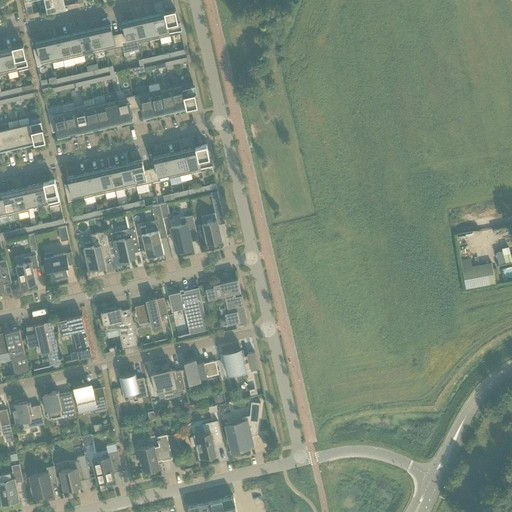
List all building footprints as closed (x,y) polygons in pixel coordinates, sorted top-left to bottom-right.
[(23,0),(25,7),(26,6),(32,5),(31,1),(34,0),(44,0),(47,10),(47,13),(56,11),(53,0),(23,0)] [(53,0),(56,11),(65,9),(65,6),(64,6),(63,0),(53,0)] [(170,10),(164,11),(164,12),(165,14),(170,35),(181,33),(180,31),(183,31),(181,23),(179,24),(178,21),(175,9),(170,10)] [(164,12),(154,14),(159,38),(170,35),(165,14),(164,12)] [(154,14),(143,16),(144,19),(149,40),(159,38),(154,14)] [(143,16),(133,19),(138,42),(139,42),(148,40),(149,40),(144,19),(143,16)] [(124,32),(119,33),(122,46),(123,52),(140,48),(138,42),(133,19),(122,21),(122,25),(123,25),(124,32)] [(111,24),(99,27),(100,27),(105,50),(122,46),(119,33),(113,35),(111,27),(112,27),(111,24)] [(99,27),(89,29),(89,31),(94,53),(105,50),(100,27),(99,27)] [(89,29),(78,31),(79,32),(84,55),(94,53),(89,31),(89,29)] [(78,31),(68,34),(68,36),(73,57),(84,55),(79,32),(78,31)] [(68,34),(57,36),(58,37),(63,60),(64,66),(64,67),(75,64),(73,57),(68,36),(68,34)] [(57,36),(47,39),(47,41),(52,62),(53,62),(54,68),(64,66),(63,60),(58,37),(57,36)] [(38,52),(34,53),(37,66),(52,62),(47,41),(47,39),(36,41),(36,45),(37,44),(37,48),(38,52)] [(18,45),(12,46),(12,47),(13,49),(18,70),(29,68),(25,50),(24,49),(23,44),(18,45)] [(12,47),(2,49),(2,50),(7,73),(18,70),(13,49),(12,47)] [(140,66),(134,67),(135,73),(141,72),(145,71),(144,67),(144,65),(140,66)] [(192,81),(181,84),(186,105),(187,108),(192,106),(198,105),(195,93),(197,93),(195,84),(193,85),(192,81)] [(181,84),(171,86),(176,109),(176,110),(186,107),(186,108),(187,108),(186,105),(181,84)] [(171,86),(160,89),(165,110),(166,112),(176,110),(176,109),(171,86)] [(160,89),(150,91),(155,114),(155,115),(166,112),(165,110),(160,89)] [(150,91),(133,95),(136,108),(142,107),(143,114),(144,117),(155,115),(155,114),(150,91)] [(133,95),(116,99),(122,122),(133,120),(132,117),(130,109),(136,108),(133,95)] [(116,99),(106,101),(111,123),(111,125),(122,122),(116,99)] [(106,101),(95,104),(101,127),(106,126),(105,124),(111,123),(106,101)] [(95,104),(85,106),(86,110),(90,128),(90,130),(101,127),(95,104)] [(74,109),(64,111),(69,132),(69,135),(80,132),(79,132),(75,113),(74,109)] [(75,112),(75,113),(79,132),(80,132),(90,130),(90,128),(86,110),(85,110),(75,112)] [(64,111),(48,115),(51,128),(56,127),(57,131),(57,134),(58,137),(69,135),(69,132),(64,111)] [(40,116),(29,119),(30,123),(34,140),(35,143),(40,142),(45,140),(45,139),(45,138),(44,135),(44,134),(40,116)] [(8,123),(0,124),(0,137),(3,149),(3,150),(13,147),(13,145),(9,129),(9,128),(8,123)] [(28,123),(19,125),(24,145),(34,143),(35,143),(34,140),(30,123),(29,123),(28,123)] [(19,125),(9,128),(9,129),(13,145),(13,147),(24,145),(19,125)] [(201,145),(196,147),(196,149),(201,171),(212,168),(211,164),(213,164),(211,156),(209,156),(207,144),(201,145)] [(195,147),(185,149),(185,150),(191,173),(201,171),(196,149),(196,147),(195,147)] [(185,149),(175,152),(175,154),(180,175),(191,173),(185,150),(185,149)] [(175,152),(164,154),(164,155),(170,178),(180,175),(175,154),(175,152)] [(156,167),(150,169),(153,182),(159,180),(159,176),(168,174),(169,178),(170,178),(164,155),(164,154),(153,157),(153,160),(154,160),(156,167)] [(142,159),(131,162),(136,186),(153,182),(150,169),(144,170),(142,163),(143,163),(142,159)] [(131,162),(120,164),(121,167),(126,188),(136,186),(131,162)] [(120,164),(110,167),(115,190),(126,188),(121,167),(120,164)] [(110,167),(99,169),(100,171),(105,193),(115,190),(110,167)] [(99,169),(89,172),(94,195),(105,193),(100,171),(99,169)] [(89,172),(78,174),(79,176),(84,198),(94,195),(89,172)] [(70,187),(65,188),(68,201),(84,198),(79,176),(78,174),(67,177),(67,180),(68,180),(69,183),(70,187)] [(49,181),(43,182),(44,184),(48,202),(49,206),(60,203),(56,185),(55,182),(55,181),(54,179),(49,181)] [(43,182),(33,185),(38,204),(45,203),(48,202),(44,184),(43,182)] [(33,185),(23,187),(23,189),(27,207),(28,207),(29,206),(38,204),(33,185)] [(23,187),(12,189),(12,190),(18,213),(28,211),(27,207),(23,189),(23,187)] [(12,189),(2,192),(2,194),(7,215),(18,213),(12,190),(12,189)] [(210,191),(213,202),(220,201),(217,190),(210,191)] [(173,193),(165,195),(167,202),(175,200),(174,197),(173,193)] [(215,210),(216,214),(222,212),(220,201),(213,202),(215,210)] [(166,202),(160,204),(163,217),(170,216),(166,202)] [(152,206),(157,227),(165,226),(163,217),(160,204),(152,206)] [(201,213),(203,223),(217,220),(215,210),(201,213)] [(217,220),(218,224),(225,222),(222,212),(216,214),(217,220)] [(189,231),(196,229),(193,215),(180,218),(181,225),(171,227),(176,250),(179,250),(179,252),(186,250),(185,248),(193,246),(189,231)] [(208,243),(222,240),(218,224),(217,220),(203,223),(204,229),(203,229),(205,237),(206,237),(208,243)] [(69,239),(66,225),(58,227),(61,241),(69,239)] [(158,230),(157,230),(147,232),(146,226),(140,227),(142,234),(147,257),(164,253),(158,230)] [(128,229),(111,233),(113,240),(114,245),(118,264),(125,262),(125,260),(129,259),(135,258),(134,252),(140,250),(135,227),(128,229)] [(110,253),(110,254),(111,254),(106,231),(91,235),(93,245),(84,247),(89,269),(93,268),(94,271),(99,269),(99,268),(105,267),(102,254),(110,252),(110,253)] [(37,249),(34,233),(28,234),(31,250),(37,249)] [(50,270),(52,279),(68,275),(66,267),(69,266),(66,253),(53,256),(52,253),(45,255),(46,257),(44,258),(47,271),(50,270)] [(16,265),(21,286),(36,283),(33,268),(38,267),(36,255),(24,258),(25,263),(16,265)] [(0,290),(4,290),(3,284),(11,282),(6,259),(0,260),(0,290)] [(462,268),(466,289),(495,283),(492,262),(462,268)] [(207,285),(210,298),(224,295),(228,313),(225,314),(227,324),(226,324),(226,325),(240,322),(239,318),(246,316),(247,320),(241,295),(235,297),(234,292),(240,291),(238,279),(237,279),(237,280),(230,281),(230,280),(207,285)] [(190,334),(208,329),(199,287),(197,287),(197,288),(198,288),(199,289),(193,291),(192,288),(184,290),(184,293),(181,294),(180,291),(168,294),(172,311),(188,307),(192,323),(188,324),(190,334)] [(160,315),(167,313),(168,313),(164,297),(156,298),(156,297),(151,298),(151,299),(146,300),(147,303),(134,306),(138,320),(150,317),(152,327),(162,325),(161,322),(162,322),(160,315)] [(116,309),(116,308),(115,306),(106,309),(106,311),(104,312),(104,311),(101,311),(104,325),(105,325),(107,332),(118,329),(123,348),(122,348),(122,349),(138,345),(130,308),(122,310),(121,308),(116,309)] [(69,317),(57,320),(60,334),(72,332),(79,359),(92,356),(83,318),(82,314),(69,317)] [(35,325),(26,327),(27,334),(26,334),(29,347),(39,345),(41,353),(47,351),(50,365),(61,363),(51,321),(51,325),(45,326),(45,324),(44,323),(44,322),(35,324),(35,325)] [(5,332),(0,333),(0,353),(9,351),(14,373),(14,374),(29,370),(19,329),(18,329),(19,330),(12,331),(5,333),(5,332)] [(234,350),(222,353),(226,371),(233,370),(234,372),(246,369),(250,368),(251,370),(256,369),(258,369),(254,351),(247,353),(247,355),(243,356),(242,351),(235,352),(234,350)] [(184,361),(189,383),(201,381),(200,378),(219,373),(215,360),(204,363),(203,361),(196,362),(196,359),(184,361)] [(169,370),(169,367),(168,365),(162,366),(163,370),(156,372),(155,370),(151,372),(156,396),(157,396),(156,392),(172,389),(174,394),(186,391),(181,369),(175,371),(174,369),(169,370)] [(136,375),(135,373),(130,374),(119,376),(123,395),(134,392),(135,398),(147,395),(143,377),(136,378),(136,375)] [(92,407),(93,413),(108,410),(103,386),(92,389),(91,383),(88,384),(74,387),(80,410),(92,407)] [(43,394),(44,395),(47,407),(46,408),(47,415),(48,414),(49,417),(67,413),(68,417),(76,415),(71,394),(58,397),(56,391),(43,394)] [(222,394),(214,396),(215,402),(224,400),(222,394)] [(27,399),(24,400),(24,398),(14,401),(15,402),(11,403),(15,422),(27,420),(29,427),(44,423),(40,405),(31,407),(30,403),(28,403),(27,399)] [(250,436),(257,434),(260,402),(251,401),(250,415),(241,417),(242,421),(226,425),(232,451),(248,447),(246,440),(251,439),(250,436)] [(229,403),(218,406),(220,413),(223,413),(222,409),(229,407),(229,403)] [(0,426),(1,426),(3,434),(5,434),(6,441),(14,440),(7,409),(0,410),(0,426)] [(507,433),(510,426),(487,417),(481,432),(490,435),(490,436),(508,443),(511,435),(507,433)] [(190,437),(192,446),(197,445),(200,458),(208,456),(208,458),(212,457),(212,455),(216,454),(215,448),(214,445),(223,443),(218,420),(207,422),(208,424),(204,425),(203,423),(202,423),(204,433),(195,435),(195,436),(190,437)] [(153,444),(139,448),(144,471),(159,468),(157,461),(162,460),(162,461),(172,458),(167,434),(157,436),(157,439),(158,441),(159,446),(154,447),(153,444)] [(90,435),(82,437),(84,446),(92,444),(90,435)] [(93,460),(98,482),(99,482),(98,481),(102,480),(103,481),(115,478),(114,478),(113,472),(122,470),(117,450),(108,453),(108,452),(109,456),(92,459),(92,460),(93,460)] [(449,494),(463,505),(486,458),(470,450),(449,494)] [(80,480),(90,477),(85,454),(77,456),(78,460),(70,462),(71,469),(60,471),(64,489),(76,486),(76,485),(79,485),(80,486),(81,485),(80,480)] [(0,497),(1,504),(10,502),(9,502),(11,501),(12,502),(20,500),(16,482),(23,480),(19,463),(11,465),(13,471),(10,472),(10,471),(0,473),(0,497)] [(32,494),(34,493),(34,497),(42,495),(42,493),(45,493),(45,494),(53,492),(51,486),(58,485),(54,465),(46,467),(47,472),(30,476),(32,486),(30,487),(32,494)] [(237,511),(233,496),(222,498),(225,511),(237,511)] [(225,511),(222,498),(211,501),(213,511),(225,511)] [(213,511),(211,501),(199,503),(201,511),(213,511)] [(201,511),(199,503),(188,506),(189,511),(201,511)]
